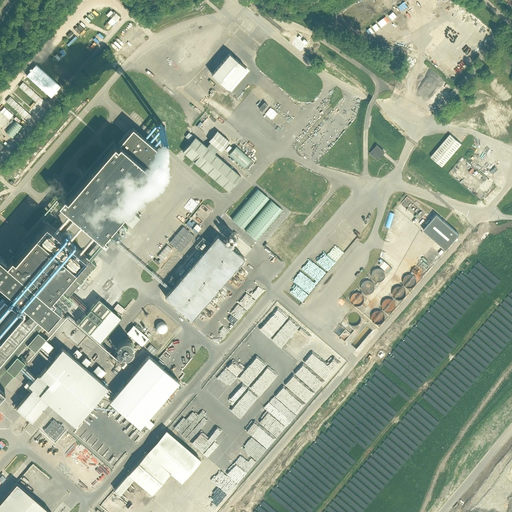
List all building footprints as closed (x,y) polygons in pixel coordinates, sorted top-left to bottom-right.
[(402,13),(415,33),(431,24),(416,1),(404,8),(406,11),(402,13)] [(443,20),(459,39),(474,27),(457,8),(443,20)] [(111,27),(120,17),(115,13),(111,17),(107,22),(107,23),(111,27)] [(455,41),(437,23),(423,36),(442,55),(455,41)] [(205,47),(219,39),(209,24),(196,33),(205,47)] [(478,29),(460,46),(472,58),(489,40),(478,29)] [(186,55),(197,43),(185,32),(174,44),(186,55)] [(93,46),(95,44),(88,37),(86,39),(93,46)] [(154,54),(166,64),(175,54),(164,43),(154,54)] [(229,88),(237,78),(246,67),(229,53),(211,73),(229,88)] [(58,62),(69,72),(74,67),(63,57),(58,62)] [(437,69),(451,81),(455,77),(454,78),(466,63),(465,61),(466,60),(463,59),(462,61),(461,62),(459,61),(456,68),(452,67),(451,66),(451,65),(449,65),(446,62),(444,68),(443,68),(439,66),(437,69)] [(176,63),(171,69),(183,79),(193,68),(191,66),(191,65),(187,62),(186,63),(182,60),(180,62),(178,64),(176,63)] [(150,78),(161,88),(172,76),(160,66),(158,70),(157,69),(150,78)] [(244,73),(238,79),(242,83),(248,76),(244,73)] [(187,83),(199,95),(209,85),(201,78),(198,81),(196,78),(194,79),(192,77),(187,83)] [(242,93),(255,103),(266,89),(254,79),(242,93)] [(39,108),(43,102),(21,83),(17,88),(30,99),(26,104),(21,110),(30,118),(35,111),(36,112),(40,109),(39,108)] [(166,93),(178,103),(188,91),(182,85),(181,87),(178,90),(181,93),(178,96),(176,94),(174,97),(169,93),(171,91),(169,89),(166,93)] [(202,99),(208,104),(219,93),(214,87),(202,99)] [(434,88),(430,93),(439,101),(445,94),(443,92),(441,94),(434,88)] [(415,106),(427,116),(436,106),(425,95),(415,106)] [(273,105),(282,109),(285,104),(276,99),(273,105)] [(263,111),(268,105),(265,102),(259,108),(263,111)] [(4,121),(10,114),(0,106),(0,120),(1,119),(4,121)] [(22,124),(27,118),(23,114),(17,120),(22,124)] [(13,138),(23,127),(15,120),(6,131),(13,138)] [(153,175),(150,173),(167,154),(133,125),(117,144),(114,141),(105,152),(85,174),(81,179),(72,190),(67,196),(64,194),(64,193),(58,200),(104,239),(107,236),(104,233),(106,231),(116,240),(128,227),(117,218),(153,175)] [(220,151),(229,140),(217,130),(208,140),(220,151)] [(441,166),(461,143),(450,134),(430,156),(441,166)] [(228,190),(241,175),(195,136),(182,151),(228,190)] [(468,150),(475,143),(473,141),(465,148),(468,150)] [(378,159),(384,152),(377,145),(370,153),(378,159)] [(462,159),(468,152),(464,150),(459,157),(462,159)] [(470,183),(484,164),(475,158),(475,159),(467,160),(470,162),(472,160),(472,165),(469,165),(469,167),(464,163),(464,164),(461,165),(456,171),(456,173),(469,183),(470,183)] [(315,182),(309,188),(312,191),(321,182),(315,177),(313,180),(315,182)] [(244,206),(259,218),(275,200),(260,188),(244,206)] [(410,208),(418,216),(423,210),(414,203),(410,208)] [(132,225),(139,216),(130,209),(122,218),(132,225)] [(388,228),(393,212),(388,211),(382,229),(385,230),(386,227),(388,228)] [(423,229),(427,233),(446,249),(454,239),(456,240),(458,238),(456,237),(459,234),(436,214),(423,229)] [(0,362),(13,374),(14,375),(25,362),(25,361),(24,361),(10,349),(20,337),(34,349),(34,350),(35,351),(35,350),(46,338),(46,337),(45,337),(31,324),(40,313),(48,319),(47,320),(47,321),(48,319),(60,306),(52,299),(55,296),(52,294),(72,270),(83,279),(96,264),(80,249),(40,216),(22,237),(27,242),(14,257),(11,254),(6,260),(0,254),(0,362)] [(360,232),(347,220),(334,233),(347,246),(360,232)] [(252,226),(252,221),(249,224),(249,221),(245,221),(247,222),(245,224),(241,229),(240,228),(237,228),(237,225),(237,224),(234,222),(233,222),(233,229),(236,231),(244,231),(242,233),(243,233),(246,231),(247,231),(252,226)] [(398,236),(402,229),(393,222),(388,229),(398,236)] [(217,235),(165,295),(192,318),(244,258),(217,235)] [(331,264),(344,250),(331,238),(318,252),(331,264)] [(302,272),(317,283),(328,267),(313,257),(302,272)] [(378,282),(379,282),(379,281),(380,281),(381,281),(382,280),(383,280),(383,279),(384,279),(384,278),(384,277),(385,277),(385,276),(385,275),(385,274),(385,273),(384,272),(384,271),(383,270),(382,269),(381,269),(381,268),(380,268),(379,268),(378,268),(377,268),(376,268),(375,268),(375,269),(374,269),(373,270),(372,271),(372,272),(371,273),(371,274),(371,275),(371,276),(371,277),(372,277),(372,278),(372,279),(373,279),(373,280),(374,280),(375,281),(376,281),(377,281),(377,282),(378,282)] [(409,287),(410,287),(411,287),(412,287),(413,286),(414,286),(414,285),(415,285),(415,284),(416,283),(416,282),(416,281),(416,280),(416,279),(416,278),(415,277),(414,276),(413,275),(412,275),(411,274),(410,274),(409,274),(408,274),(407,275),(406,275),(405,276),(404,277),(404,278),(403,279),(403,280),(403,281),(403,282),(403,283),(404,283),(404,284),(404,285),(405,285),(405,286),(406,286),(407,286),(407,287),(408,287),(409,287)] [(367,293),(368,293),(369,293),(370,293),(371,293),(371,292),(372,292),(372,291),(373,291),(373,290),(374,289),(374,288),(374,287),(374,286),(374,285),(373,284),(373,283),(372,282),(371,281),(370,281),(369,280),(368,280),(367,280),(366,280),(365,281),(364,281),(363,282),(362,283),(361,284),(361,285),(361,286),(361,287),(361,288),(361,289),(361,290),(362,290),(362,291),(363,291),(363,292),(364,292),(364,293),(365,293),(366,293),(367,293)] [(85,310),(85,309),(84,308),(86,306),(87,307),(88,307),(88,308),(89,307),(64,285),(60,289),(85,311),(86,310),(85,310)] [(399,299),(400,299),(401,299),(402,299),(403,298),(404,297),(405,296),(405,295),(406,294),(406,293),(406,292),(405,291),(405,290),(404,289),(404,288),(403,288),(402,287),(401,287),(400,286),(399,286),(398,286),(397,287),(396,287),(396,288),(395,288),(394,288),(394,289),(394,290),(393,290),(393,291),(393,292),(393,293),(393,294),(393,295),(393,296),(394,296),(394,297),(395,298),(396,298),(396,299),(397,299),(398,299),(399,299)] [(357,306),(358,306),(359,305),(360,305),(361,305),(361,304),(362,304),(362,303),(363,302),(363,301),(364,300),(364,299),(364,298),(363,297),(363,296),(362,295),(362,294),(361,294),(361,293),(360,293),(359,293),(359,292),(358,292),(357,292),(356,292),(355,292),(354,293),(353,293),(353,294),(352,294),(352,295),(351,296),(351,297),(350,298),(350,299),(350,300),(351,301),(351,302),(352,303),(352,304),(353,304),(353,305),(354,305),(355,305),(356,306),(357,306)] [(242,310),(254,303),(246,302),(247,301),(249,301),(252,299),(248,298),(248,297),(247,297),(244,299),(241,294),(240,296),(237,298),(237,302),(235,302),(234,300),(236,298),(235,296),(235,293),(230,296),(230,298),(233,303),(237,304),(240,302),(240,300),(242,303),(239,305),(242,310)] [(86,310),(85,311),(81,317),(79,315),(76,319),(78,321),(77,322),(90,332),(111,308),(98,297),(95,302),(94,301),(89,307),(88,308),(88,307),(87,307),(86,306),(84,308),(85,309),(85,310),(86,310)] [(388,312),(389,312),(390,312),(391,311),(392,311),(393,310),(394,309),(394,308),(395,307),(395,306),(395,305),(395,304),(395,303),(394,302),(394,301),(393,301),(393,300),(392,300),(391,299),(390,299),(389,299),(389,298),(388,298),(387,299),(386,299),(385,299),(385,300),(384,300),(383,300),(383,301),(383,302),(382,302),(382,303),(382,304),(382,305),(382,306),(382,307),(382,308),(383,309),(383,310),(384,310),(385,311),(386,311),(387,312),(388,312)] [(222,308),(206,325),(220,337),(236,320),(222,308)] [(378,324),(379,324),(380,323),(381,323),(382,322),(383,322),(383,321),(384,320),(384,319),(384,318),(385,317),(384,316),(384,315),(384,314),(383,313),(382,312),(381,311),(380,311),(379,311),(378,311),(377,311),(376,311),(375,311),(374,312),(373,313),(372,314),(372,315),(372,316),(371,316),(371,317),(371,318),(372,318),(372,319),(372,320),(373,321),(373,322),(374,322),(375,323),(376,323),(377,324),(378,324)] [(353,326),(354,326),(356,326),(357,325),(358,325),(359,324),(359,323),(360,323),(360,322),(360,321),(361,320),(361,319),(361,318),(360,318),(360,317),(360,316),(359,315),(358,314),(357,313),(356,313),(355,312),(354,312),(353,312),(353,313),(352,313),(351,313),(350,314),(349,314),(349,315),(348,316),(348,317),(347,317),(347,318),(347,319),(347,320),(347,321),(347,322),(348,322),(348,323),(348,324),(349,324),(350,325),(351,325),(351,326),(352,326),(353,326)] [(158,332),(160,333),(162,333),(164,332),(166,331),(167,329),(167,327),(167,324),(165,322),(163,321),(160,321),(158,322),(156,324),(155,326),(155,328),(156,331),(158,332)] [(146,331),(144,334),(132,324),(125,331),(140,345),(150,334),(146,331)] [(124,353),(127,353),(130,352),(132,350),(134,348),(134,345),(134,342),(132,339),(130,337),(127,336),(124,336),(121,337),(119,339),(117,342),(117,345),(117,348),(119,350),(121,352),(124,353)] [(53,405),(75,424),(106,387),(86,369),(84,369),(62,349),(39,376),(38,375),(29,385),(33,388),(16,407),(33,421),(48,402),(53,405)] [(109,400),(140,426),(179,381),(148,354),(109,400)] [(182,482),(201,459),(166,429),(115,489),(120,494),(133,478),(152,493),(170,472),(182,482)] [(0,511),(50,511),(51,511),(17,482),(0,501),(0,511)]
